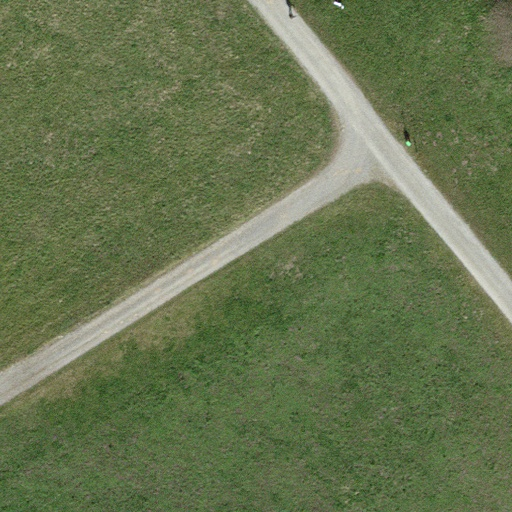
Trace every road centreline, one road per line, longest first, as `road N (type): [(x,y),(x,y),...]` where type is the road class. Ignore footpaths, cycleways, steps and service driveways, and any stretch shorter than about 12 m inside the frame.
road 1 (track): [(389,154),(0,389)]
road 2 (track): [(266,0),(389,154)]
road 3 (track): [(389,154),(511,304)]
